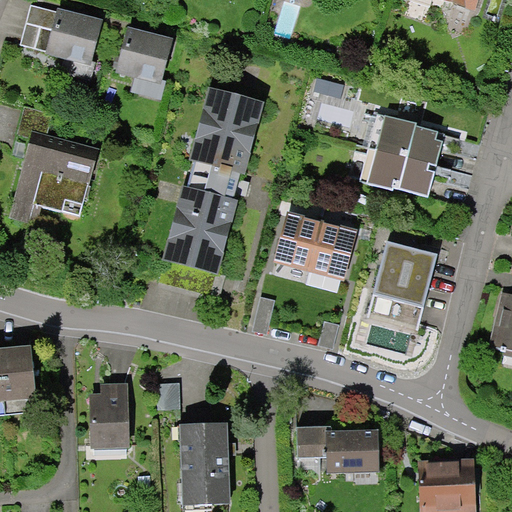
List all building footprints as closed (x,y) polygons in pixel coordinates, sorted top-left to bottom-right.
[(416,0),(414,7),(474,27),(483,0),(416,0)] [(110,24),(35,6),(22,51),(67,60),(63,77),(95,85),(110,24)] [(178,43),(131,31),(120,76),(135,79),(131,96),(162,104),(178,43)] [(161,284),(216,300),(265,104),(214,91),(161,284)] [(379,118),(372,150),(443,165),(448,139),(410,131),(411,125),(379,118)] [(30,136),(10,220),(39,226),(42,212),(84,222),(100,152),(30,136)] [(436,199),(443,165),(372,150),(364,185),(399,194),(400,190),(436,199)] [(320,275),(330,225),(297,219),(287,268),(320,275)] [(352,281),(362,232),(330,225),(320,275),(352,281)] [(442,257),(386,242),(365,319),(421,334),(442,257)] [(511,297),(503,296),(491,358),(511,361),(511,297)] [(279,302),(263,298),(255,333),(271,337),(279,302)] [(345,329),(327,325),(322,347),(339,352),(345,329)] [(38,347),(0,350),(0,404),(44,400),(38,347)] [(105,394),(93,395),(96,449),(135,447),(132,380),(104,382),(105,394)] [(180,386),(155,386),(155,412),(180,412),(180,386)] [(234,423),(186,423),(186,503),(234,503),(234,423)] [(336,427),(300,428),(300,458),(331,458),(331,475),(384,474),(383,433),(336,434),(336,427)] [(480,511),(478,465),(423,467),(425,511),(480,511)]
